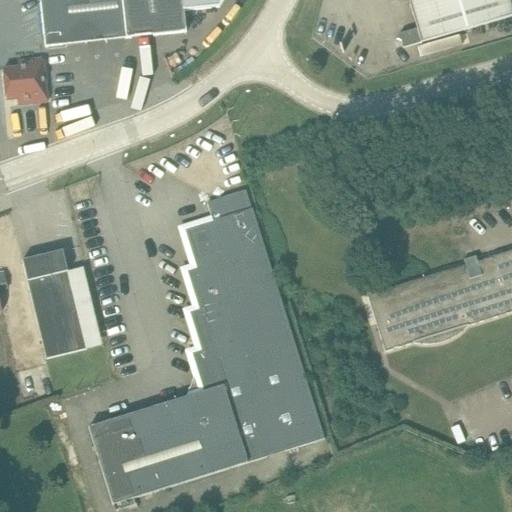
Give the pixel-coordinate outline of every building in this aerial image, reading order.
[(223,0),(40,0),(45,48),(187,32),(184,11),(219,7),(223,0)] [(511,0),(408,0),(417,29),(399,34),(397,39),(402,42),(403,48),(511,16),(511,0)] [(47,103),(43,59),(18,62),(19,68),(3,69),(7,101),(17,100),(18,106),(47,103)] [(252,209),(246,190),(207,203),(213,222),(185,231),(197,269),(187,272),(199,310),(190,313),(202,351),(192,354),(204,391),(89,427),(113,506),(325,439),(253,209),(252,209)] [(465,266),(364,297),(382,353),(415,343),(417,345),(423,346),(432,345),(441,344),(449,341),(455,338),(463,331),(466,327),(511,313),(511,250),(477,262),(476,256),(463,260),(465,266)] [(87,350),(63,251),(22,261),(46,360),(87,350)]
